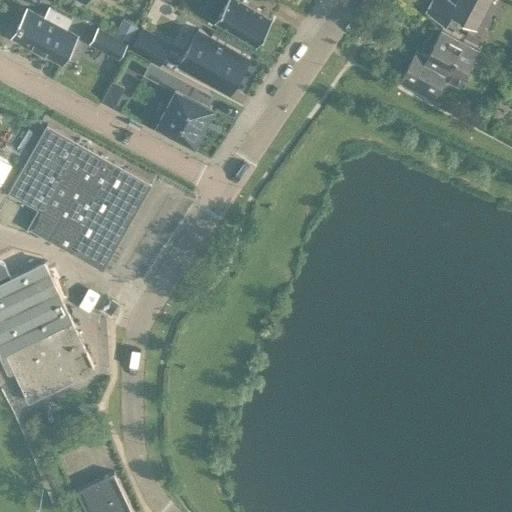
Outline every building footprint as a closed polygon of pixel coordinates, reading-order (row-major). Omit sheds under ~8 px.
[(224,0),(214,19),(256,44),(272,17),(242,0),(224,0)] [(431,0),(425,11),(457,28),(463,16),(479,25),(491,0),(431,0)] [(62,61),(76,34),(65,28),(70,18),(49,7),(46,13),(48,14),(46,18),(27,8),(13,35),(62,61)] [(123,19),(115,33),(130,41),(137,27),(123,19)] [(98,28),(90,43),(119,58),(126,43),(98,28)] [(169,44),(141,29),(131,48),(159,63),(169,44)] [(179,62),(224,87),(243,54),(197,29),(179,62)] [(416,51),(400,81),(433,99),(439,88),(445,78),(461,87),(480,51),(475,48),(464,42),(442,30),(428,57),(421,54),(416,51)] [(194,138),(210,108),(211,106),(209,105),(209,106),(205,103),(210,92),(151,61),(144,73),(177,90),(161,120),(160,120),(159,122),(161,123),(176,131),(174,134),(188,141),(190,138),(191,139),(193,140),(194,138)] [(102,103),(113,108),(123,88),(112,83),(102,103)] [(38,209),(28,228),(103,271),(152,184),(77,141),(46,124),(31,151),(9,193),(38,209)] [(0,348),(2,353),(4,352),(29,402),(96,370),(44,261),(11,276),(4,263),(0,260),(0,348)] [(112,300),(105,310),(111,313),(117,303),(112,300)] [(132,511),(114,472),(86,485),(77,490),(87,511),(132,511)]
